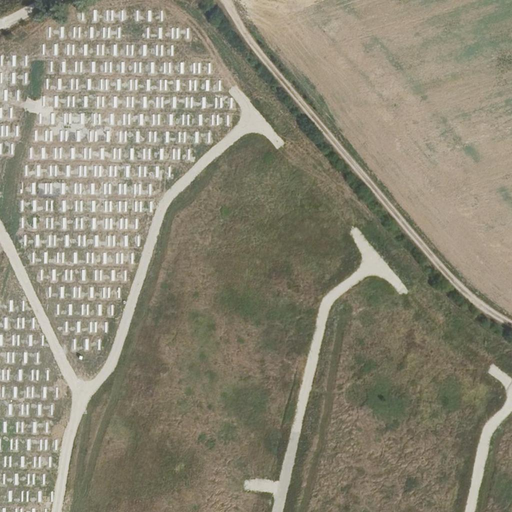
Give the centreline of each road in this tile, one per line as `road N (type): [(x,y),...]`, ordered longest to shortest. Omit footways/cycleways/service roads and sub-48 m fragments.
road 1 (track): [(56,511),(71,422),(112,363),(164,199),(252,118)]
road 2 (track): [(511,323),(454,281),(215,0)]
road 3 (track): [(274,511),(326,300),(374,263)]
road 4 (track): [(86,397),(0,233)]
road 5 (track): [(470,511),(489,427),(511,402)]
